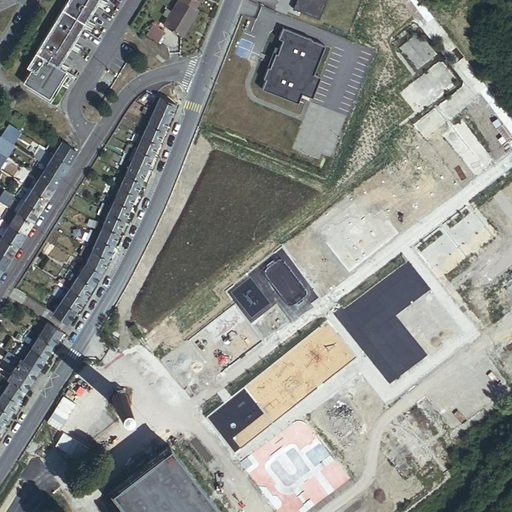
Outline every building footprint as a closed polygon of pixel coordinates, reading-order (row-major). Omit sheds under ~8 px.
[(57,65),(97,0),(66,0),(26,64),(31,67),(22,80),(47,96),(64,69),(57,65)] [(187,18),(192,8),(178,0),(175,0),(171,8),(187,18)] [(178,0),(192,8),(196,0),(178,0)] [(314,16),(319,18),(325,0),(296,0),(293,9),(314,18),(314,16)] [(182,26),(187,18),(171,8),(166,16),(182,26)] [(178,35),(182,26),(166,16),(161,25),(178,35)] [(146,35),(160,43),(165,32),(152,24),(146,35)] [(178,35),(161,25),(160,26),(177,36),(178,35)] [(262,90),(298,104),(302,95),(312,99),(320,78),(314,76),(325,47),(282,30),(278,41),(282,42),(277,56),(275,55),(269,70),(267,69),(262,81),(265,82),(262,90)] [(152,102),(156,94),(152,92),(148,100),(152,102)] [(170,114),(175,102),(159,95),(154,107),(170,114)] [(164,127),(170,114),(154,107),(148,120),(164,127)] [(158,140),(164,127),(148,120),(142,133),(158,140)] [(0,135),(11,143),(18,130),(7,123),(0,135)] [(153,152),(158,140),(142,133),(137,145),(153,152)] [(0,151),(5,155),(13,144),(11,143),(0,135),(0,151)] [(68,161),(76,150),(60,140),(53,152),(68,161)] [(147,166),(153,152),(137,145),(131,158),(147,166)] [(47,155),(50,150),(45,147),(41,152),(47,155)] [(61,174),(68,161),(53,152),(45,164),(61,174)] [(142,178),(147,166),(131,158),(126,170),(142,178)] [(61,174),(45,164),(38,176),(53,185),(61,174)] [(136,191),(142,178),(126,170),(120,184),(136,191)] [(32,180),(35,174),(30,171),(27,176),(32,180)] [(46,198),(53,185),(38,176),(30,188),(46,198)] [(130,203),(136,191),(120,184),(114,196),(130,203)] [(20,198),(26,188),(21,185),(15,194),(20,198)] [(39,209),(46,198),(30,188),(23,200),(39,209)] [(0,194),(0,201),(6,205),(12,195),(3,190),(0,194)] [(125,216),(130,203),(114,196),(109,208),(125,216)] [(13,210),(19,200),(14,197),(8,206),(13,210)] [(39,209),(23,200),(16,211),(31,221),(39,209)] [(120,228),(125,216),(109,208),(103,221),(120,228)] [(6,221),(11,212),(6,209),(0,218),(6,221)] [(31,221),(16,211),(8,223),(24,233),(31,221)] [(114,241),(120,228),(103,221),(97,234),(114,241)] [(17,245),(24,233),(8,223),(1,235),(17,245)] [(108,254),(114,241),(97,234),(92,247),(108,254)] [(0,251),(9,257),(17,245),(1,235),(0,236),(0,251)] [(85,255),(89,245),(86,244),(84,249),(81,248),(79,252),(85,255)] [(102,268),(108,254),(92,247),(86,260),(102,268)] [(9,257),(0,251),(0,266),(2,268),(9,257)] [(74,270),(79,263),(73,260),(69,266),(74,270)] [(93,282),(102,268),(86,260),(78,272),(93,282)] [(69,278),(74,270),(69,266),(64,274),(69,278)] [(85,294),(93,282),(78,272),(70,285),(85,294)] [(58,296),(63,288),(58,285),(53,292),(58,296)] [(76,307),(85,294),(70,285),(61,298),(76,307)] [(54,303),(58,296),(53,292),(48,299),(54,303)] [(24,306),(48,318),(52,310),(28,298),(24,306)] [(76,307),(61,298),(53,311),(68,320),(76,307)] [(40,323),(44,318),(38,314),(34,320),(40,323)] [(36,331),(40,323),(34,320),(30,327),(36,331)] [(62,329),(47,320),(39,333),(54,342),(62,329)] [(33,336),(36,331),(30,327),(26,333),(33,336)] [(28,343),(33,336),(26,333),(22,340),(28,343)] [(54,342),(39,333),(31,345),(46,354),(54,342)] [(20,356),(25,348),(19,345),(14,352),(20,356)] [(38,367),(46,354),(31,345),(23,358),(38,367)] [(26,387),(38,367),(23,358),(20,356),(14,352),(9,349),(5,357),(15,363),(8,375),(11,377),(26,387)] [(26,387),(11,377),(4,389),(18,398),(26,387)] [(0,403),(10,410),(18,398),(4,389),(0,395),(0,403)] [(0,420),(3,423),(10,410),(0,403),(0,420)] [(216,511),(170,452),(113,498),(123,511),(216,511)]
